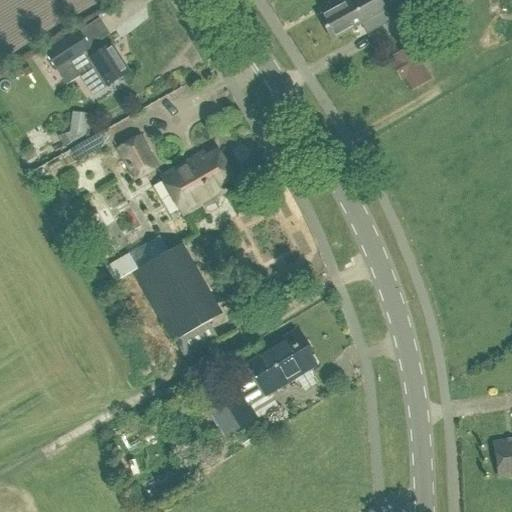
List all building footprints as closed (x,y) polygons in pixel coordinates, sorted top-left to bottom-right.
[(356,0),(348,0),(317,18),(331,42),(363,23),(368,33),(390,21),(384,11),(379,2),(363,11),(356,0)] [(356,0),(363,11),(379,2),(382,0),(356,0)] [(408,25),(432,14),(425,0),(401,12),(408,25)] [(424,0),(425,0),(432,14),(436,22),(456,12),(450,0),(424,0)] [(69,63),(92,97),(127,73),(109,47),(89,60),(84,53),(91,49),(80,32),(46,55),(56,72),(69,63)] [(420,64),(399,76),(401,81),(405,79),(412,91),(430,81),(420,64)] [(69,128),(56,137),(62,145),(82,130),(70,112),(62,118),(69,128)] [(133,182),(158,168),(140,136),(116,151),(133,182)] [(232,178),(217,152),(199,162),(196,157),(161,178),(184,217),(202,206),(205,212),(212,214),(222,208),(224,201),(221,195),(226,192),(221,184),(232,178)] [(162,234),(97,264),(105,281),(128,270),(160,339),(202,320),(162,234)] [(301,346),(294,332),(266,349),(268,353),(228,377),(238,394),(219,406),(234,435),(258,421),(250,408),(315,368),(307,355),(310,354),(310,351),(307,345),(304,344),(301,346)] [(511,441),(495,444),(500,478),(511,475),(511,441)]
